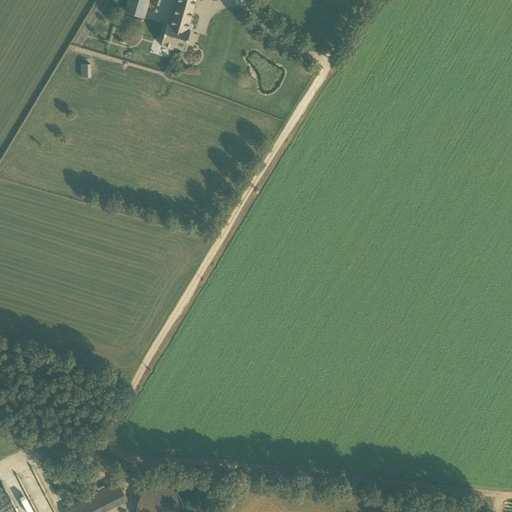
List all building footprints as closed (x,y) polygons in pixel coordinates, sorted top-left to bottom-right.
[(144,18),(149,0),(128,0),(125,12),(144,18)] [(188,30),(197,0),(178,0),(171,25),(168,24),(162,47),(173,50),(174,47),(185,50),(190,31),(188,30)] [(82,63),(82,77),(90,76),(90,63),(82,63)] [(18,511),(25,511),(34,508),(31,501),(46,494),(33,466),(4,479),(18,511)] [(63,510),(63,511),(103,511),(126,500),(127,500),(118,482),(63,510)] [(182,511),(183,510),(183,506),(181,502),(180,498),(176,494),(172,491),(168,489),(165,487),(159,487),(154,488),(150,489),(146,492),(143,494),(141,497),(138,502),(137,506),(136,511),(182,511)]
